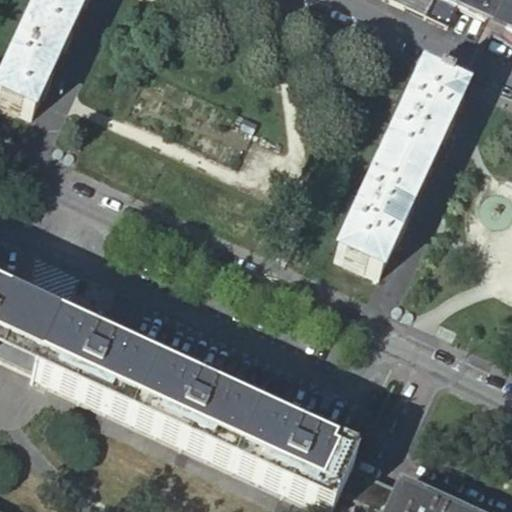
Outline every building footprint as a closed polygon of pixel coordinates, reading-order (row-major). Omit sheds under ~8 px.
[(38,0),(0,83),(0,108),(30,123),(86,0),(38,0)] [(380,0),(424,20),(433,0),(380,0)] [(496,0),(433,0),(424,20),(445,29),(454,9),(486,24),(496,0)] [(511,0),(496,0),(486,24),(490,26),(498,29),(511,35),(511,0)] [(434,86),(418,78),(333,263),(377,283),(462,98),(457,96),(447,92),(449,87),(436,81),(434,86)] [(0,310),(0,366),(30,380),(27,386),(29,387),(30,385),(42,391),(304,511),(331,511),(338,498),(350,473),(351,471),(348,470),(347,471),(105,359),(69,343),(53,335),(54,333),(52,332),(49,339),(25,328),(2,317),(5,311),(3,310),(2,311),(0,310)] [(374,484),(352,474),(340,499),(367,511),(387,511),(396,495),(374,484)] [(396,493),(396,495),(387,511),(436,511),(397,494),(396,493)]
